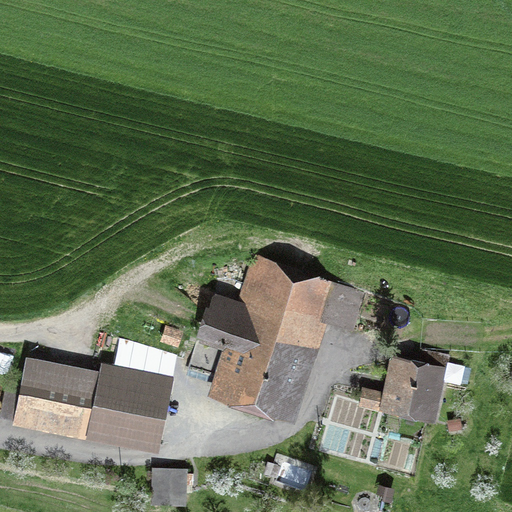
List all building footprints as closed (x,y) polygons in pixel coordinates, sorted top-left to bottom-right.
[(226,383),(226,384),(286,404),(314,316),(351,328),(363,292),(254,257),(248,277),(260,281),(251,307),(215,296),(202,336),(198,335),(188,366),(218,375),(217,380),(226,383)] [(419,365),(397,360),(388,403),(430,412),(439,370),(445,371),(449,355),(423,349),(419,365)] [(19,418),(18,420),(152,446),(165,382),(102,370),(100,378),(30,364),(26,384),(19,418)] [(2,415),(19,418),(26,384),(10,380),(2,415)] [(384,393),(363,389),(360,402),(381,406),(384,393)] [(186,470),(154,469),(152,502),(185,503),(186,470)]
